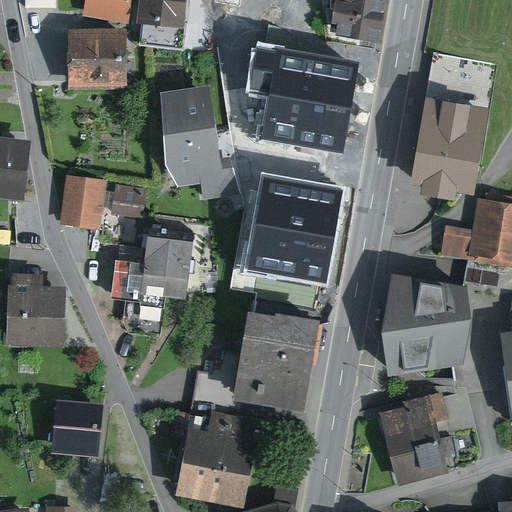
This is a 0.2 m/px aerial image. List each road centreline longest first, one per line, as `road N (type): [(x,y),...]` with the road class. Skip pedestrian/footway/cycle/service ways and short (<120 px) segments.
road 1 (residential): [(14,25),(53,221),(172,511)]
road 2 (primary): [(320,503),(406,0)]
road 3 (residential): [(511,459),(352,504),(320,503)]
